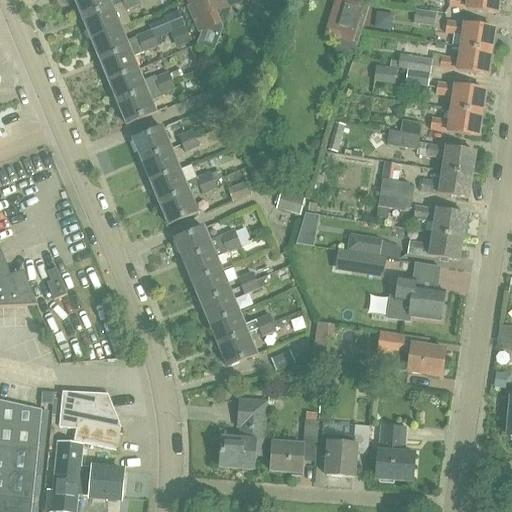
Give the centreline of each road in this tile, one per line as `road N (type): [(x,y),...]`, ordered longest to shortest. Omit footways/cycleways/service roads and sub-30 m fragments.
road 1 (residential): [(168,485),(163,390),(140,306),(13,0)]
road 2 (residential): [(457,506),(168,485)]
